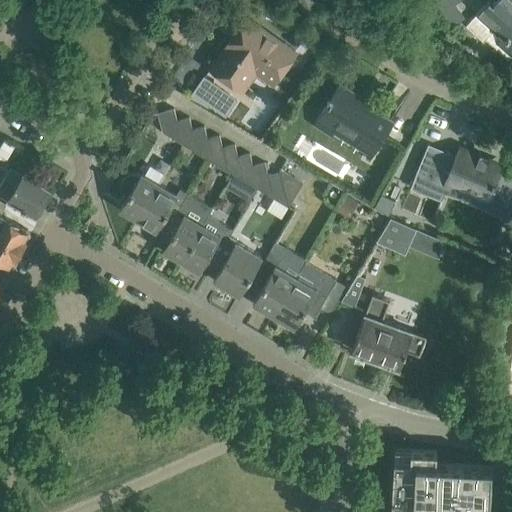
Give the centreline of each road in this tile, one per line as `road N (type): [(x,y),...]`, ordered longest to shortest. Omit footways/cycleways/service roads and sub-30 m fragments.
road 1 (unclassified): [(352,404),(52,234)]
road 2 (residential): [(511,119),(447,91),(307,0)]
road 3 (unclassified): [(511,440),(352,404)]
